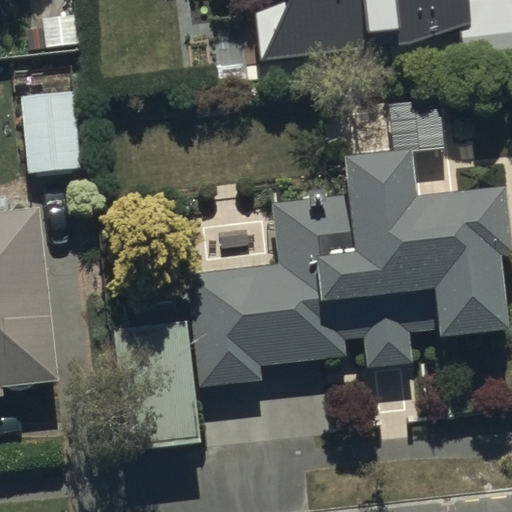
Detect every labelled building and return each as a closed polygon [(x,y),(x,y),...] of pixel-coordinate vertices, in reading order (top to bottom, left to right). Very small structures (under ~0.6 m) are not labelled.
[(222,0),(231,79),(264,76),(265,83),(456,64),(449,0),(222,0)] [(19,107),(23,184),(78,181),(73,104),(19,107)] [(360,350),(364,381),(409,376),(406,346),(429,343),(431,359),(504,351),(496,280),(506,279),(498,210),(409,220),(403,171),(335,179),(339,209),(270,217),(277,275),(181,286),(194,400),(259,392),(257,378),(341,368),(339,352),(360,350)] [(0,404),(54,400),(40,227),(0,229),(0,404)] [(128,467),(194,460),(182,347),(116,354),(128,467)]
